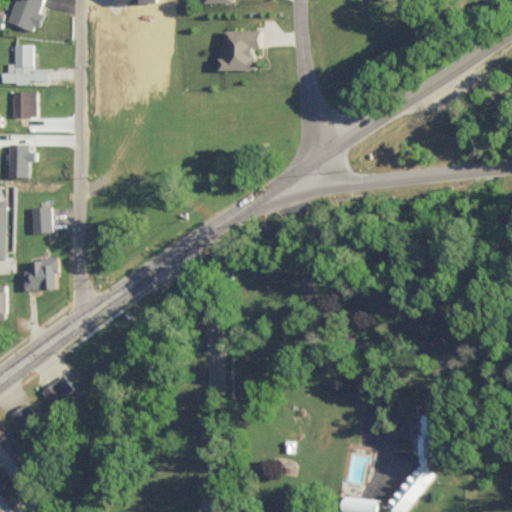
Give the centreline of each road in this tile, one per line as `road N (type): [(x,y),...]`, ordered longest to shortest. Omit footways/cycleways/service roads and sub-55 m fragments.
road 1 (residential): [(78,317),(78,0)]
road 2 (residential): [(179,248),(217,324),(212,511)]
road 3 (tertiary): [(310,160),(511,27)]
road 4 (primary): [(310,160),(352,178),(511,162)]
road 5 (residential): [(310,160),(298,0)]
road 6 (primary): [(179,248),(310,160)]
road 7 (primary): [(78,317),(179,248)]
